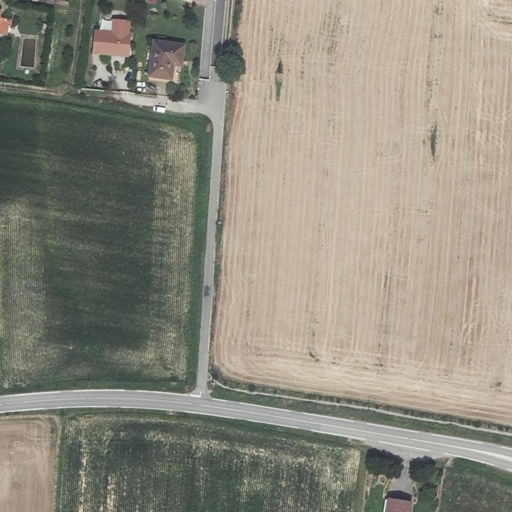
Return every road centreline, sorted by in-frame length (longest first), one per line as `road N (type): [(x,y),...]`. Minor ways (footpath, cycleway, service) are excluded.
road 1 (secondary): [(200,405),(511,458)]
road 2 (residential): [(218,108),(200,405)]
road 3 (secondary): [(0,404),(131,398),(200,405)]
